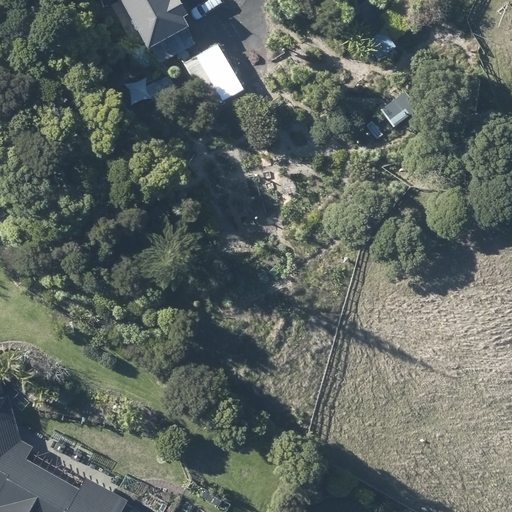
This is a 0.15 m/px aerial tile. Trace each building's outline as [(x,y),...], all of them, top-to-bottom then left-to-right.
[(131,0),(164,61),(193,46),(188,38),(183,29),(195,23),(190,13),(195,11),(189,0),(131,0)] [(382,25),(370,6),(352,17),(364,37),(382,25)] [(405,55),(388,32),(369,45),(386,68),(405,55)] [(226,100),(250,86),(222,40),(207,49),(186,61),(204,90),(216,83),(226,100)] [(23,438),(20,427),(11,396),(0,398),(0,511),(122,511),(130,499),(116,491),(90,477),(84,488),(29,456),(36,445),(23,438)]
